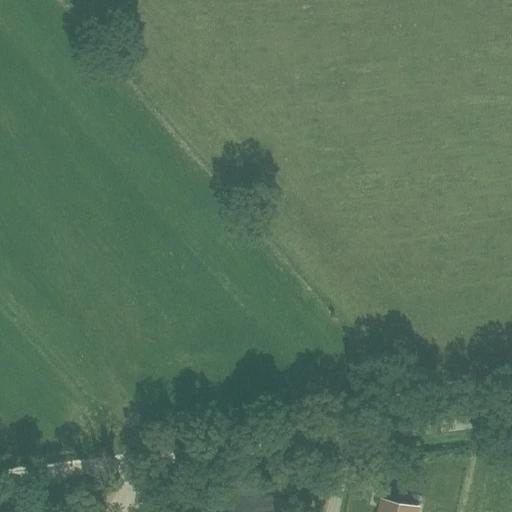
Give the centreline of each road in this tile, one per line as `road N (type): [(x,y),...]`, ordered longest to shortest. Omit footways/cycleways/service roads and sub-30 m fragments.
road 1 (track): [(0,480),(278,445)]
road 2 (unclassified): [(278,445),(511,418)]
